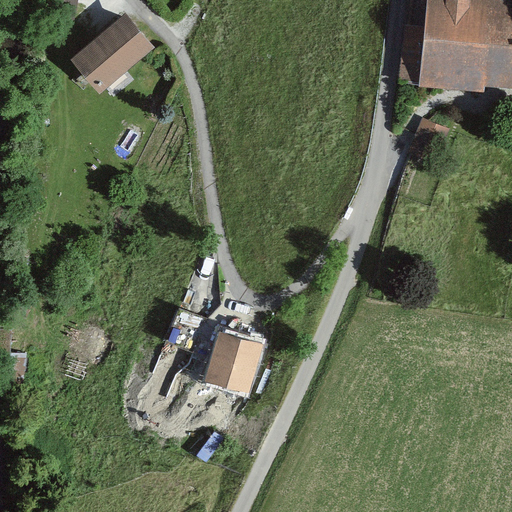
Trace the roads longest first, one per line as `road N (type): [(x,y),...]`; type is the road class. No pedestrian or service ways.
road 1 (residential): [(365,222),(346,228),(301,285),(275,301),(255,303),(237,291),(188,68),(136,0)]
road 2 (unclassified): [(365,222),(333,316),(233,511)]
road 3 (unclassified): [(398,0),(365,222)]
